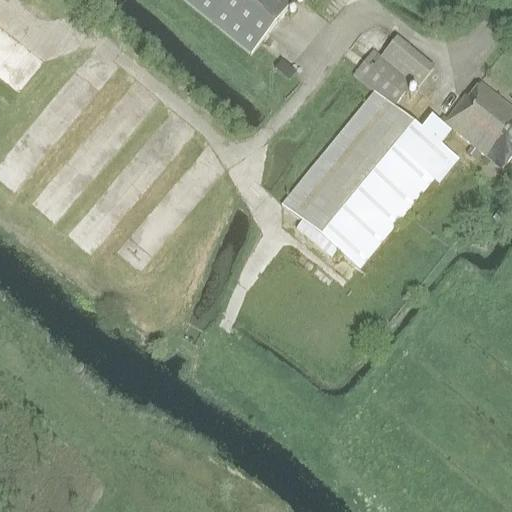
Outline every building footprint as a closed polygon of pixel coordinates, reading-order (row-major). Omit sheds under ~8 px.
[(182,0),(254,58),(301,1),(301,0),(182,0)] [(0,28),(0,79),(19,95),(44,65),(0,28)] [(284,210),(361,273),(392,235),(405,246),(435,208),(422,197),(453,160),(441,150),(451,138),(432,122),(423,134),(395,111),(414,88),(419,92),(435,73),(398,42),(382,61),(375,55),(355,79),(376,96),(284,210)] [(281,62),(274,71),(289,83),(296,75),(281,62)] [(470,100),(446,129),(470,148),(480,156),(502,174),(511,162),(511,112),(483,88),(472,102),(470,100)] [(475,162),(480,156),(470,148),(465,154),(475,162)]
